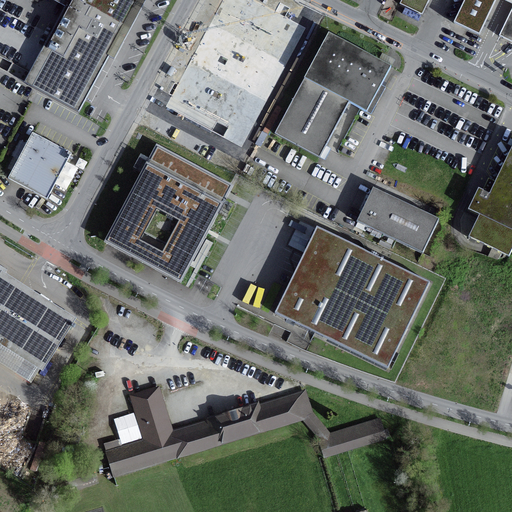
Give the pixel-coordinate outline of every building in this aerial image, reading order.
[(49,0),(65,8),(25,84),(79,112),(133,11),(138,0),(49,0)] [(162,111),(178,120),(224,33),(240,42),(264,55),(279,27),(229,0),(226,0),(221,2),(162,111)] [(429,0),(401,0),(399,5),(422,16),(429,0)] [(511,0),(465,0),(453,25),(479,37),(496,0),(501,0),(507,3),(511,5),(511,0)] [(511,43),(511,9),(499,37),(511,43)] [(328,35),(275,135),(320,159),(325,161),(331,150),(326,147),(349,105),(367,115),(367,113),(371,115),(386,88),(382,86),(384,83),(392,68),(328,35)] [(254,145),(261,148),(263,145),(267,147),(270,140),(267,138),(282,109),(275,105),(254,145)] [(70,155),(32,134),(8,179),(46,199),(68,158),(70,155)] [(231,186),(157,146),(106,243),(180,283),(231,186)] [(482,192),(478,190),(468,212),(479,217),(468,240),(490,251),(487,257),(498,262),(501,256),(509,260),(511,253),(511,148),(495,183),(488,179),(482,192)] [(439,221),(373,189),(355,226),(365,231),(366,228),(423,255),(439,221)] [(286,243),(291,246),(299,230),(293,228),(286,243)] [(317,229),(274,315),(388,371),(430,284),(317,229)] [(21,282),(0,268),(0,343),(43,370),(76,317),(21,282)] [(114,476),(302,419),(318,439),(324,456),(363,447),(386,438),(390,437),(389,432),(388,429),(384,430),(380,418),(330,433),(313,413),(305,390),(259,404),(259,402),(230,411),(205,419),(206,420),(173,431),(159,388),(132,397),(144,439),(106,451),(114,476)] [(70,471),(74,484),(92,479),(88,466),(70,471)]
